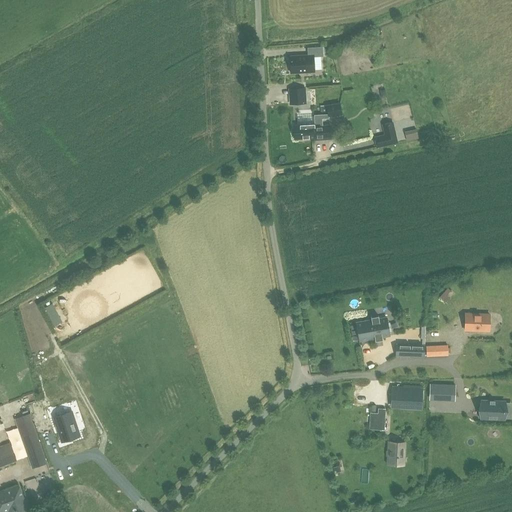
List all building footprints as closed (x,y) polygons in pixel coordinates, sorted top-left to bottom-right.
[(352,43),(352,51),(360,50),(360,42),(352,43)] [(289,66),(289,70),(290,71),(290,73),(314,72),(313,57),(323,56),(322,47),(308,48),(308,55),(289,56),(290,65),(289,66)] [(292,104),(304,103),(303,88),(291,88),(292,104)] [(314,115),(314,124),(293,125),(294,139),(311,138),(311,140),(324,139),(331,139),(330,125),(322,125),(322,119),(329,118),(329,117),(342,114),(340,103),(326,105),(328,114),(314,115)] [(375,137),(377,147),(398,143),(394,122),(383,124),(385,134),(375,137)] [(51,304),(45,308),(55,326),(61,323),(51,304)] [(466,313),(465,313),(465,330),(488,331),(489,314),(466,313)] [(389,321),(387,322),(387,320),(386,317),(379,319),(378,316),(371,317),(371,320),(362,322),(364,332),(367,332),(368,339),(374,338),(375,341),(383,340),(382,337),(389,336),(389,331),(391,330),(390,327),(388,328),(388,325),(390,325),(389,321)] [(409,345),(409,356),(423,356),(424,346),(409,345)] [(441,355),(440,345),(426,346),(426,356),(441,355)] [(430,396),(442,397),(442,385),(430,384),(429,396),(430,396)] [(392,388),(391,405),(422,407),(423,389),(392,388)] [(481,417),(481,418),(504,419),(504,418),(504,411),(505,411),(505,409),(504,409),(504,403),(505,402),(494,401),(494,400),(489,400),(489,401),(481,401),(481,407),(479,407),(478,417),(481,417)] [(71,411),(54,417),(62,442),(79,436),(71,411)] [(46,463),(29,414),(16,419),(33,468),(46,463)] [(389,442),(388,463),(403,464),(404,443),(389,442)] [(0,466),(16,461),(10,445),(0,448),(0,466)] [(0,511),(28,511),(25,499),(23,500),(19,488),(0,494),(0,511)]
